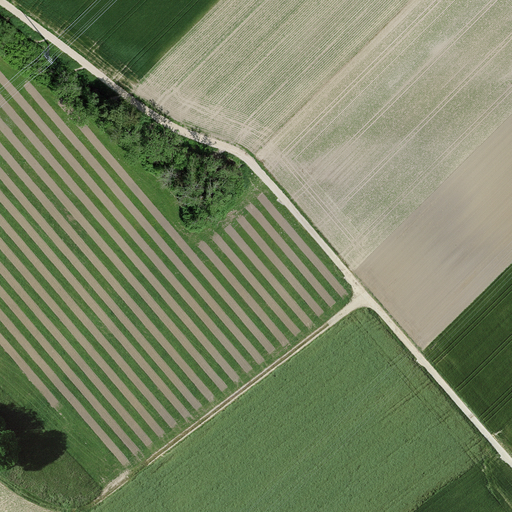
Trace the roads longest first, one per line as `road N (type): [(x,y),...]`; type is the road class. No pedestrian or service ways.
road 1 (track): [(0,0),(158,118),(249,160),(511,463)]
road 2 (track): [(0,475),(58,508),(90,505),(365,294)]
